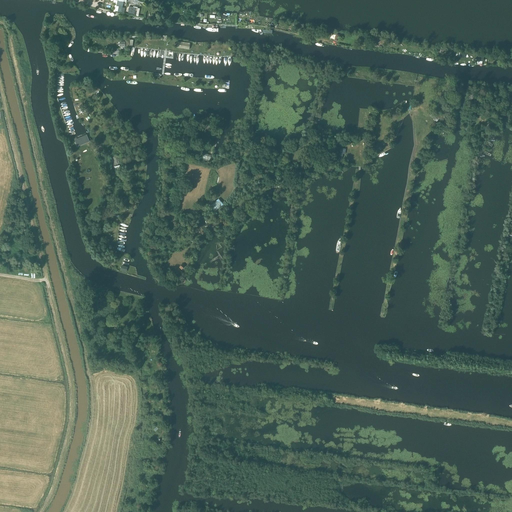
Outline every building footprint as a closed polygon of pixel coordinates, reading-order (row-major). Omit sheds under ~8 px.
[(121,12),(124,2),(118,1),(115,11),(121,12)] [(138,16),(139,9),(129,7),(128,14),(129,15),(138,16)] [(437,122),(440,119),(434,113),(431,116),(437,122)] [(85,136),(75,140),(77,145),(87,141),(85,136)] [(211,160),(210,160),(210,158),(211,155),(209,155),(209,154),(204,153),(202,160),(210,162),(211,160)] [(216,213),(225,205),(219,199),(210,206),(216,213)]
